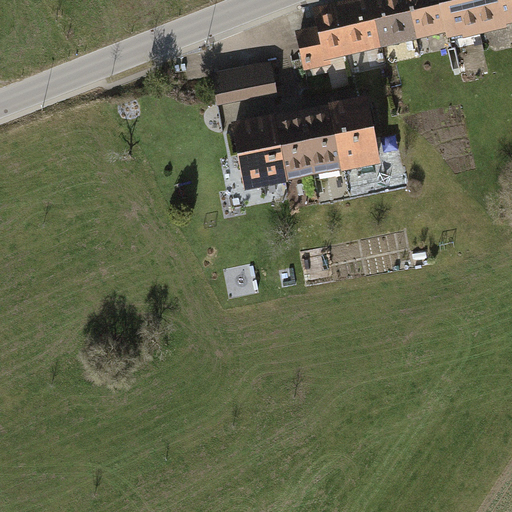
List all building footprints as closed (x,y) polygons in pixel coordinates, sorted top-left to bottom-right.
[(381,50),(369,0),(358,0),(336,5),(349,58),(381,50)] [(416,42),(405,0),(369,0),(381,50),(416,42)] [(445,35),(436,0),(405,0),(416,42),(445,35)] [(481,36),(472,0),(436,0),(445,35),(446,42),(462,38),(462,41),(481,36)] [(511,26),(511,0),(472,0),(481,36),(507,30),(507,27),(511,26)] [(349,58),(336,5),(311,11),(315,29),(295,33),(304,73),(331,66),(330,62),(349,58)] [(217,107),(277,95),(271,63),(210,75),(217,107)] [(327,107),(340,173),(341,175),(380,167),(367,98),(327,106),(327,107)] [(327,107),(301,112),(315,178),(340,173),(327,107)] [(274,117),(287,183),(315,178),(301,112),(274,117)] [(230,125),(243,194),(287,185),(287,183),(274,117),(273,116),(230,125)]
